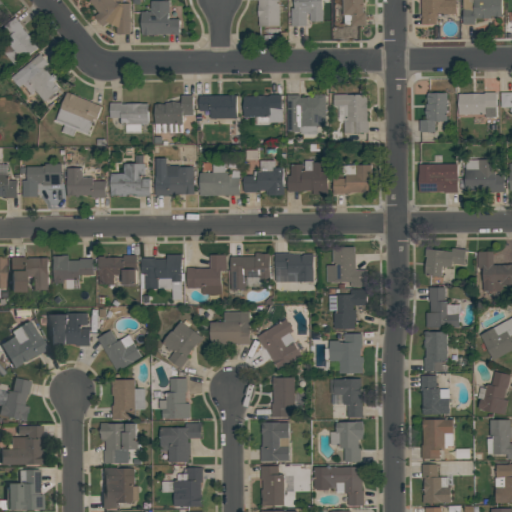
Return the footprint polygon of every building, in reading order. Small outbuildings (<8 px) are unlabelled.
[(130,34),(130,6),(125,0),(88,0),(96,10),(96,19),(100,24),(112,24),(119,34),(130,34)] [(141,12),(141,35),(179,35),(179,20),(169,19),(169,0),(150,0),(150,12),(141,12)] [(279,26),(278,0),(256,0),(258,27),(279,26)] [(321,0),(291,0),(292,26),(308,26),(308,22),(322,22),(321,0)] [(342,0),(342,15),(351,15),(351,25),(364,25),(364,0),(342,0)] [(420,0),(421,25),(437,25),(436,15),(456,14),(455,0),(420,0)] [(502,18),(501,0),(462,0),(463,24),(475,24),(475,18),(502,18)] [(3,52),(16,67),(39,46),(19,26),(8,36),(14,42),(3,52)] [(59,90),(53,82),(55,80),(45,67),(48,65),(40,54),(11,77),(26,96),(34,90),(43,102),(59,90)] [(496,93),(458,92),(457,115),(495,116),(496,93)] [(55,121),(64,124),(61,132),(73,136),(75,130),(89,135),(100,105),(65,93),(55,121)] [(446,93),(425,93),(426,120),(419,120),(419,132),(435,132),(434,121),(447,121),(446,93)] [(511,93),(500,93),(500,108),(511,107),(511,93)] [(325,96),(300,97),(300,94),(287,94),(287,133),(317,132),(317,126),(326,126),(325,96)] [(342,133),(367,133),(368,95),(333,94),(333,106),(343,106),(342,133)] [(193,95),(181,95),(181,102),(154,103),(154,125),(182,124),(182,116),(193,116),(193,95)] [(210,119),(237,118),(237,95),(199,95),(199,111),(210,111),(210,119)] [(281,95),(243,96),(244,117),(257,117),(257,124),(282,124),(281,95)] [(148,125),(148,104),(110,103),(110,118),(121,118),(120,125),(127,125),(126,133),(140,133),(141,125),(148,125)] [(194,195),(194,166),(166,166),(166,157),(155,157),(156,196),(194,195)] [(504,191),(504,173),(497,173),(496,159),(465,160),(465,192),(504,191)] [(327,194),(327,162),(312,163),(313,171),(303,172),(303,164),(288,164),(289,192),(312,191),(313,195),(327,194)] [(110,196),(150,197),(150,179),(144,179),(144,163),(124,163),(123,173),(111,173),(110,196)] [(457,192),(457,164),(418,163),(418,192),(457,192)] [(0,197),(17,198),(17,180),(8,180),(8,164),(0,164),(0,197)] [(61,165),(27,166),(27,180),(22,180),(23,197),(38,197),(37,185),(61,185),(61,165)] [(332,194),(372,192),(371,165),(345,166),(345,178),(332,179),(332,194)] [(67,197),(106,196),(106,181),(94,181),(93,177),(83,177),(83,167),(66,167),(67,197)] [(283,170),(253,170),(252,176),(244,176),(244,192),(266,192),(266,195),(283,195),(283,170)] [(239,195),(239,172),(223,172),(199,173),(200,196),(239,195)] [(366,287),(366,270),(355,270),(355,247),(332,248),(332,265),(326,265),(327,282),(350,282),(350,287),(366,287)] [(425,249),(424,276),(441,276),(442,265),(465,266),(465,249),(452,248),(452,251),(425,249)] [(482,292),(502,291),(502,285),(511,285),(511,264),(493,265),(493,252),(477,252),(477,268),(482,268),(482,292)] [(314,254),(275,253),(274,282),(313,282),(314,254)] [(186,288),(202,288),(202,294),(221,295),(221,271),(225,271),(226,254),(210,254),(210,268),(187,267),(186,288)] [(247,290),(247,280),(270,280),(270,255),(230,255),(229,290),(247,290)] [(48,257),(10,256),(10,291),(24,292),(24,276),(33,276),(32,290),(48,290),(48,257)] [(93,276),(93,259),(68,259),(68,256),(53,256),(53,283),(66,283),(66,289),(79,289),(79,276),(93,276)] [(98,284),(114,285),(114,275),(122,275),(122,285),(137,285),(137,256),(98,256),(98,284)] [(142,256),(143,289),(172,289),(171,282),(182,282),(181,256),(142,256)] [(425,328),(459,328),(460,305),(446,304),(446,287),(429,287),(429,314),(426,314),(425,328)] [(355,329),(355,306),(366,306),(366,289),(350,289),(350,295),(328,295),(328,311),(333,311),(333,329),(355,329)] [(250,312),(223,312),(223,322),(210,322),(209,344),(249,344),(250,312)] [(89,313),(68,313),(51,313),(51,345),(89,345),(89,313)] [(511,350),(511,318),(479,334),(492,360),(511,350)] [(0,343),(12,367),(46,349),(31,319),(17,327),(20,333),(0,343)] [(302,356),(289,334),(293,332),(286,319),(257,336),(276,370),(302,356)] [(179,368),(202,338),(180,321),(162,344),(173,353),(167,359),(179,368)] [(117,342),(111,330),(97,338),(116,372),(141,358),(129,335),(117,342)] [(441,372),(441,363),(446,363),(447,332),(424,332),(424,372),(441,372)] [(361,333),(342,334),(342,341),(329,341),(329,362),(338,362),(339,374),(362,373),(361,333)] [(482,410),(504,415),(507,401),(504,400),(509,375),(490,371),(482,410)] [(436,376),(421,376),(422,415),(449,414),(449,389),(437,389),(436,376)] [(0,416),(25,420),(27,406),(25,405),(29,380),(11,377),(10,385),(0,383),(0,416)] [(294,409),(294,378),(272,377),(271,417),(289,418),(289,409),(294,409)] [(161,419),(190,418),(189,404),(186,404),(186,379),(168,379),(168,402),(161,402),(161,419)] [(361,418),(361,379),(333,379),(333,394),(342,394),(342,405),(347,405),(346,417),(361,418)] [(111,380),(112,419),(135,419),(135,410),(144,410),(144,389),(134,389),(134,380),(111,380)] [(453,420),(422,419),(421,459),(439,459),(439,448),(452,448),(453,420)] [(492,455),(506,455),(506,460),(511,459),(511,443),(510,420),(491,420),(492,455)] [(362,421),(335,422),(336,432),(330,432),(330,444),(343,444),(343,462),(359,462),(359,439),(363,439),(362,421)] [(288,422),(261,423),(262,462),(289,461),(288,422)] [(137,424),(100,423),(100,441),(104,441),(104,464),(128,464),(129,449),(137,450),(137,424)] [(0,464),(41,465),(42,426),(16,425),(16,436),(11,436),(11,449),(0,448),(0,464)] [(201,425),(159,426),(160,451),(168,451),(168,463),(190,462),(189,439),(201,438),(201,425)] [(422,503),(449,503),(449,477),(437,477),(437,464),(422,465),(422,503)] [(511,464),(495,464),(495,478),(504,478),(504,487),(495,487),(495,503),(511,503),(511,464)] [(284,475),(278,475),(278,467),(261,466),(260,506),(283,506),(284,475)] [(362,467),(313,468),(314,489),(336,489),(336,493),(347,493),(347,506),(362,506),(362,467)] [(103,508),(118,508),(118,503),(138,503),(138,487),(134,487),(134,468),(103,469),(103,508)] [(202,506),(201,468),(186,468),(187,481),(173,481),(173,507),(202,506)] [(40,469),(23,470),(23,482),(6,483),(7,510),(41,509),(40,469)]
